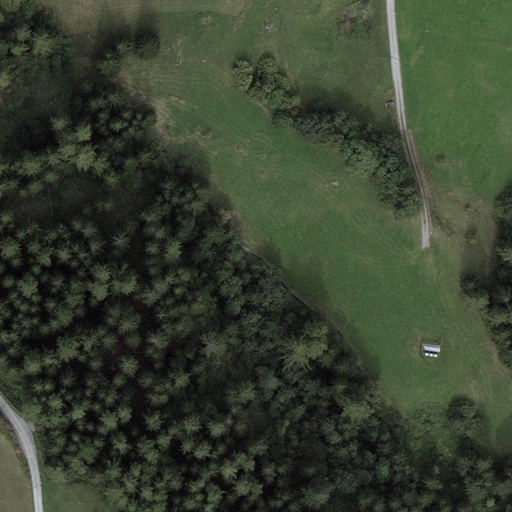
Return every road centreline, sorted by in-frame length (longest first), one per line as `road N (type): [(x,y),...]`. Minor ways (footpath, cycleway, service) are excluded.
road 1 (track): [(424,247),(388,0)]
road 2 (unclassified): [(0,401),(25,437),(38,511)]
